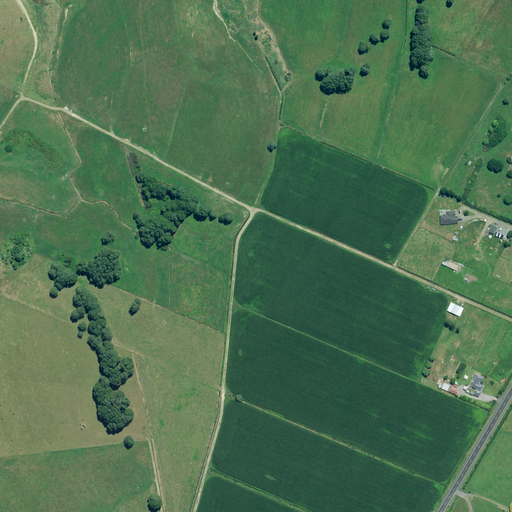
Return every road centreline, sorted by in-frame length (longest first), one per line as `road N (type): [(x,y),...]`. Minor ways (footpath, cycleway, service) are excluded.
road 1 (track): [(511,322),(256,213),(236,248),(220,422),(194,511)]
road 2 (unclassified): [(511,390),(440,511)]
